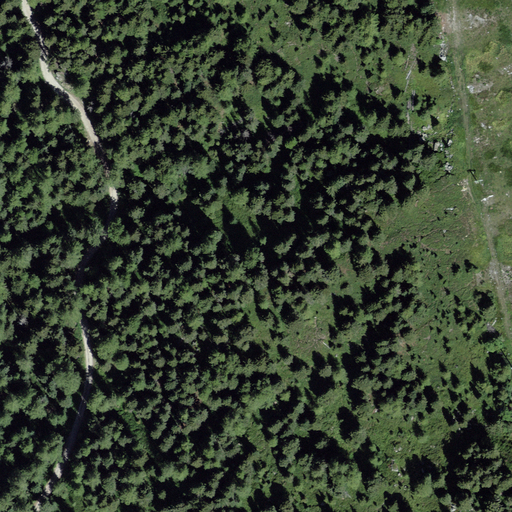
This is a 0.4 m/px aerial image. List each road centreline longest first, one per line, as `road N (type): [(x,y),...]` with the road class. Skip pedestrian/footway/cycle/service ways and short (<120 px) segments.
road 1 (track): [(32,511),(67,455),(89,363),(75,266),(116,214),(87,122),(71,94),(47,78),(25,0)]
road 2 (track): [(511,334),(470,175),(450,0)]
